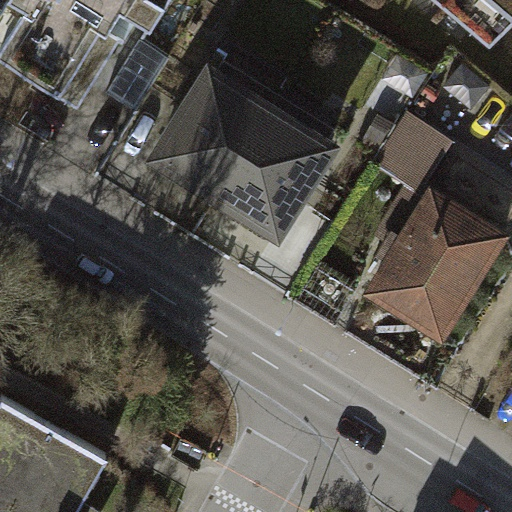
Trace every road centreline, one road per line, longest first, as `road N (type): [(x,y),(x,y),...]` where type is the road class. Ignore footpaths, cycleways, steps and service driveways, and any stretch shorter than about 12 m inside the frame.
road 1 (tertiary): [(305,386),(0,196)]
road 2 (tertiary): [(508,511),(305,386)]
road 3 (residential): [(305,386),(233,511)]
